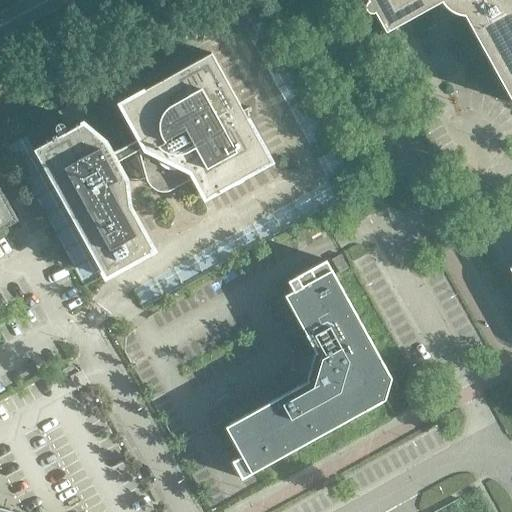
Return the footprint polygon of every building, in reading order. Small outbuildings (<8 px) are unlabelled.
[(454,14),(458,15),(459,16),(461,16),(462,16),(463,16),(511,102),(511,0),(366,0),(368,2),(366,4),(366,6),(365,7),(365,8),(366,10),(367,12),(368,12),(371,13),(374,13),(386,33),(442,1),(444,5),(446,7),(452,12),(454,14)] [(106,278),(129,265),(140,259),(155,251),(150,242),(131,207),(127,179),(133,180),(137,180),(142,180),(146,179),(150,177),(153,185),(168,176),(162,169),(165,166),(167,163),(170,159),(188,167),(198,172),(208,189),(245,168),(253,164),(262,159),(241,121),(247,118),(248,117),(248,107),(243,110),(211,53),(126,101),(133,127),(135,130),(109,144),(107,141),(84,122),(58,136),(34,150),(106,278)] [(315,147),(320,156),(333,148),(329,139),(315,147)] [(253,164),(245,168),(296,277),(304,273),(253,164)] [(0,230),(18,221),(0,187),(0,230)] [(232,461),(242,479),(400,392),(327,260),(304,273),(296,277),(288,281),(293,290),(284,295),(316,353),(314,354),(307,379),(308,381),(225,426),(242,456),(232,461)] [(247,332),(247,333),(250,339),(251,339),(256,336),(257,335),(253,329),(252,329),(247,332)]
